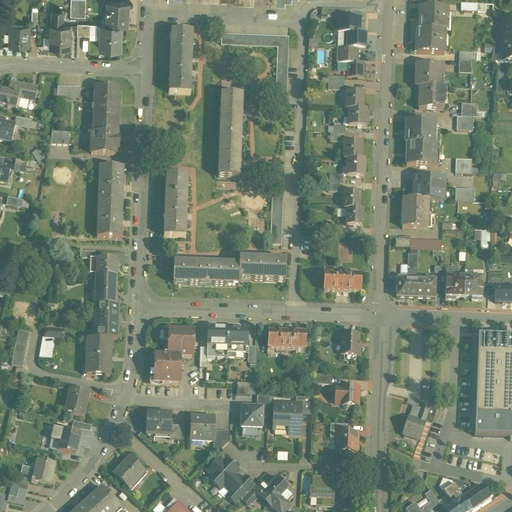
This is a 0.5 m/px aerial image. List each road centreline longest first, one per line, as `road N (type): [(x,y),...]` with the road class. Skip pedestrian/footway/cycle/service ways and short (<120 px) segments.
road 1 (residential): [(385,0),(379,314)]
road 2 (residential): [(119,404),(232,410),(231,447),(248,466),(375,472)]
road 3 (residential): [(132,304),(379,314)]
road 4 (residential): [(147,69),(132,304)]
road 5 (residential): [(379,314),(375,472)]
road 6 (residential): [(147,69),(0,64)]
road 7 (residential): [(125,390),(35,370),(33,328)]
road 8 (residential): [(119,404),(96,455),(42,511)]
road 9 (residential): [(379,314),(511,319)]
